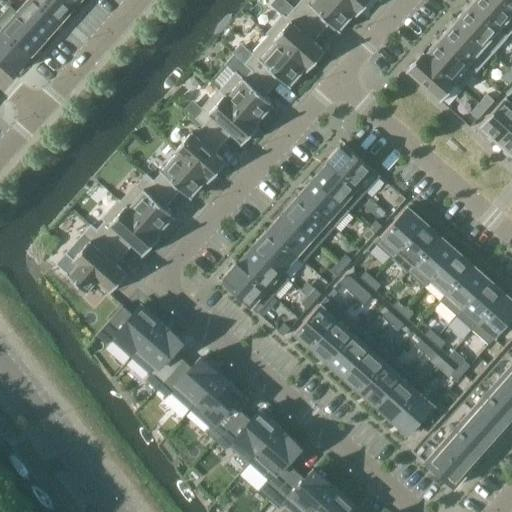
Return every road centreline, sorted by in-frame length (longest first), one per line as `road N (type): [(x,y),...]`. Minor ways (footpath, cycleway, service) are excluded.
road 1 (residential): [(336,81),(168,268),(170,291),(419,511)]
road 2 (residential): [(336,81),(511,237)]
road 3 (residential): [(134,0),(0,152)]
road 4 (residential): [(113,511),(0,363)]
